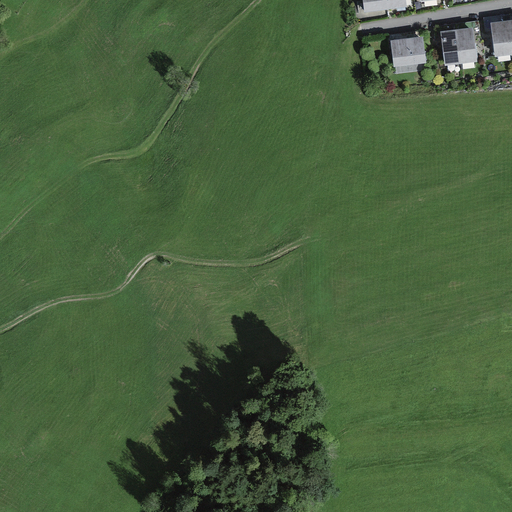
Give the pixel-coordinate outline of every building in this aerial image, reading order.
[(364,0),(366,11),(385,8),(384,0),(364,0)] [(384,0),(385,8),(404,6),(403,0),(384,0)] [(496,54),(511,52),(507,24),(492,26),(496,54)] [(461,61),(476,59),(472,31),(457,33),(461,61)] [(446,63),(461,61),(457,33),(442,35),(446,63)] [(393,43),(396,66),(424,62),(422,40),(393,43)]
